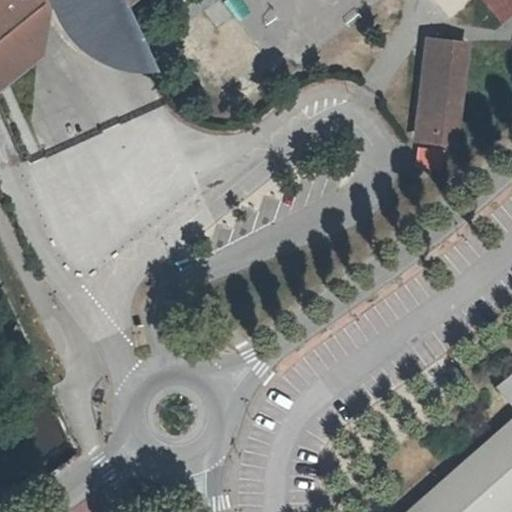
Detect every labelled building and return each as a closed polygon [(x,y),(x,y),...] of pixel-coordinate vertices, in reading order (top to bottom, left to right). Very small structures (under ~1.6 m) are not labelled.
[(0,0),(0,49),(23,32),(26,0),(100,0),(103,7),(112,0),(0,0)] [(100,0),(30,0),(32,5),(38,17),(44,28),(54,41),(65,50),(76,57),(90,63),(102,67),(118,70),(130,71),(103,7),(100,0)] [(20,54),(23,32),(0,49),(0,70),(5,67),(20,54)] [(458,45),(423,43),(413,142),(447,146),(458,45)] [(511,369),(494,385),(511,404),(511,416),(403,511),(502,511),(511,503),(511,369)]
